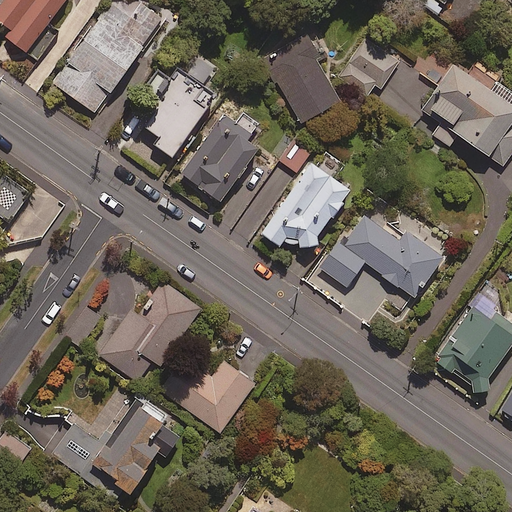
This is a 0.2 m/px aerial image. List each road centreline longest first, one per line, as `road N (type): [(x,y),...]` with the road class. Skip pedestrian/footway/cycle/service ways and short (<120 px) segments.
road 1 (tertiary): [(511,474),(116,194)]
road 2 (residential): [(0,364),(116,194)]
road 3 (tertiary): [(116,194),(0,112)]
